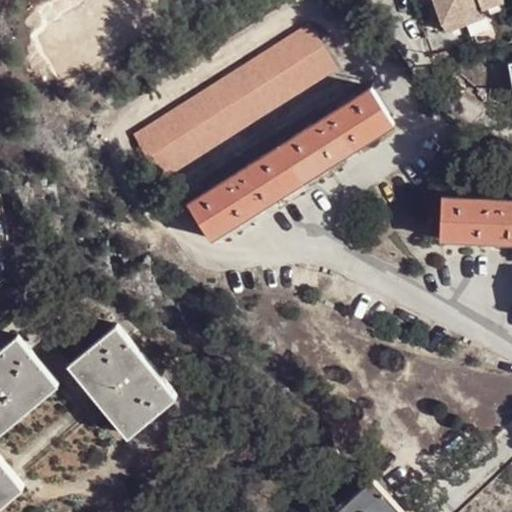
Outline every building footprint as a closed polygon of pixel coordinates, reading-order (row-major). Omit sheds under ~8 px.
[(509,2),(508,0),(439,0),(452,32),(477,23),(472,8),(485,3),(487,10),(509,2)] [(490,18),(487,10),(485,3),(472,8),(477,23),(490,18)] [(162,178),(338,68),(311,25),(135,135),(162,178)] [(380,133),(394,124),(372,90),(283,146),(305,181),(318,172),(316,169),(333,158),(335,162),(364,143),(362,139),(377,129),(380,133)] [(362,139),(364,143),(380,133),(377,129),(362,139)] [(305,181),(283,146),(190,203),(212,239),(227,230),(224,225),(240,215),(243,220),(273,201),(270,196),(285,188),(287,192),(305,181)] [(316,169),(318,172),(335,162),(333,158),(316,169)] [(270,196),(273,201),(287,192),(285,188),(270,196)] [(511,200),(468,199),(468,198),(442,197),(440,239),(460,240),(460,236),(478,236),(478,242),(511,242),(511,200)] [(224,225),(227,230),(243,220),(240,215),(224,225)] [(122,418),(135,431),(179,394),(165,378),(160,381),(151,370),(156,366),(144,353),(139,357),(129,345),(134,341),(119,323),(74,360),(87,376),(83,379),(95,394),(118,421),(122,418)] [(0,431),(1,433),(49,392),(45,388),(57,379),(20,335),(4,348),(8,354),(0,360),(0,431)] [(144,353),(134,341),(129,345),(139,357),(144,353)] [(4,348),(0,351),(0,360),(8,354),(4,348)] [(69,364),(83,379),(87,376),(74,360),(69,364)] [(165,378),(156,366),(151,370),(160,381),(165,378)] [(60,383),(57,379),(45,388),(49,392),(60,383)] [(129,435),(135,431),(122,418),(118,421),(129,435)] [(0,507),(15,495),(12,490),(23,481),(0,452),(0,507)] [(404,511),(375,478),(338,511),(404,511)] [(26,485),(23,481),(12,490),(15,495),(26,485)]
